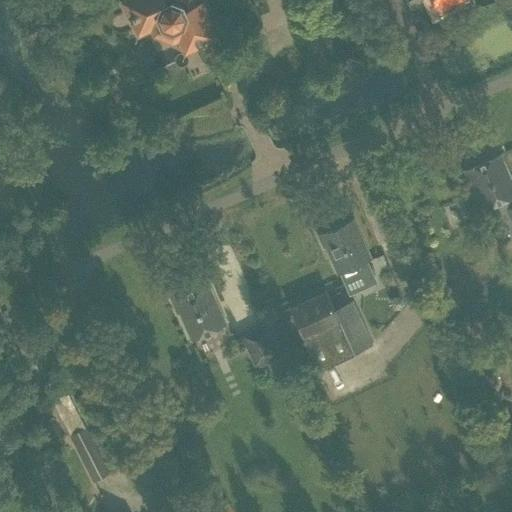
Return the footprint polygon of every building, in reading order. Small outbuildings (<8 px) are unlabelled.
[(182,40),(186,49),(214,36),(199,2),(191,6),(187,0),(132,0),(126,3),(139,31),(148,27),(151,19),(156,17),(161,28),(172,32),(183,27),(185,32),(182,40)] [(411,0),(414,6),(428,0),(432,0),(437,9),(455,0),(411,0)] [(511,226),(511,181),(500,153),(464,169),(470,182),(472,181),(484,208),(486,207),(498,233),(511,226)] [(353,218),(318,233),(324,247),(325,246),(338,273),(340,272),(341,272),(346,283),(362,276),(365,283),(375,279),(367,260),(368,260),(371,258),(353,218)] [(179,311),(191,338),(225,323),(207,283),(172,298),(177,311),(179,311)] [(326,289),(290,306),(298,324),(318,368),(355,352),(354,351),(373,343),(352,298),(334,307),(329,296),(326,289)] [(457,302),(443,309),(450,323),(464,316),(457,302)] [(242,335),(255,363),(278,352),(265,325),(242,335)] [(51,392),(71,432),(84,425),(64,386),(51,392)] [(71,434),(94,480),(109,473),(85,426),(71,434)] [(406,478),(414,497),(446,483),(437,464),(406,478)]
